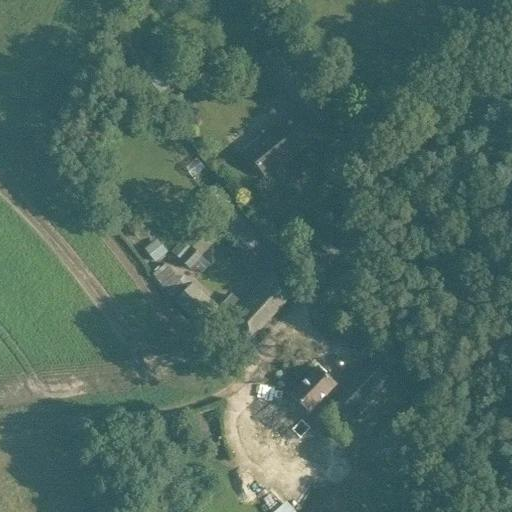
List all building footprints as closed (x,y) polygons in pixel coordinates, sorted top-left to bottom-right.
[(205,0),(206,9),(222,8),(221,0),(205,0)] [(193,63),(205,78),(222,65),(210,49),(193,63)] [(260,61),(314,128),(329,115),(275,49),(260,61)] [(422,57),(427,73),(444,67),(439,51),(422,57)] [(163,99),(179,85),(170,73),(162,64),(145,77),(163,99)] [(312,139),(299,124),(292,115),(245,153),(265,178),(312,139)] [(231,200),(219,186),(218,184),(200,198),(213,214),(231,200)] [(215,223),(179,261),(190,270),(224,232),(215,223)] [(133,247),(145,264),(158,255),(147,238),(133,247)] [(227,262),(243,274),(250,264),(235,252),(227,262)] [(250,340),(293,293),(272,274),(242,306),(232,297),(220,309),(185,277),(180,282),(166,264),(153,274),(168,295),(203,328),(218,311),(250,340)] [(366,359),(331,396),(355,419),(390,383),(366,359)] [(336,387),(332,383),(317,369),(291,397),(307,412),(314,404),(323,413),(332,403),(326,397),(336,387)] [(290,454),(282,461),(269,444),(257,454),(283,484),(302,469),(290,454)] [(280,511),(272,502),(260,511),(280,511)]
